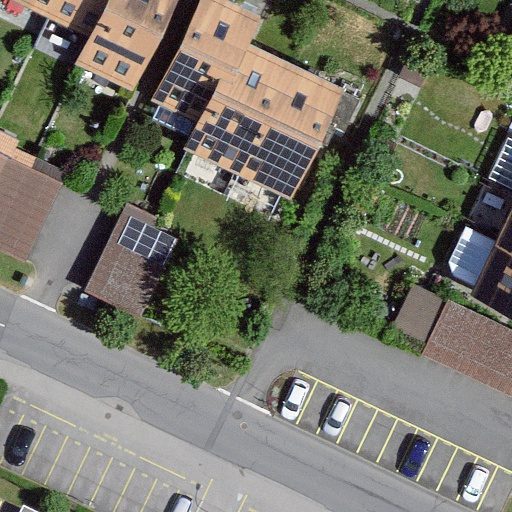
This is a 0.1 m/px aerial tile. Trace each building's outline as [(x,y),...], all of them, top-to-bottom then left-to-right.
[(32,0),(52,9),(56,0),(32,0)] [(56,0),(52,9),(88,26),(100,0),(56,0)] [(82,56),(135,81),(173,0),(100,0),(88,26),(75,53),(82,56)] [(203,0),(157,93),(198,114),(221,67),(235,74),(251,43),(261,22),(250,16),(216,0),(203,0)] [(244,174),(297,66),(251,43),(235,74),(221,67),(198,114),(188,134),(183,145),(187,147),(244,174)] [(292,198),(346,90),(297,66),(244,174),(292,198)] [(0,152),(63,182),(67,173),(34,157),(16,149),(21,139),(0,129),(0,152)] [(0,247),(26,260),(63,182),(0,152),(0,247)] [(511,203),(496,236),(511,244),(511,203)] [(155,217),(128,205),(124,214),(87,292),(113,304),(145,319),(181,241),(157,230),(162,220),(155,217)] [(511,244),(496,236),(472,284),(511,303),(511,244)] [(392,328),(426,344),(447,300),(413,284),(392,328)] [(426,344),(421,354),(511,397),(511,331),(447,300),(426,344)]
